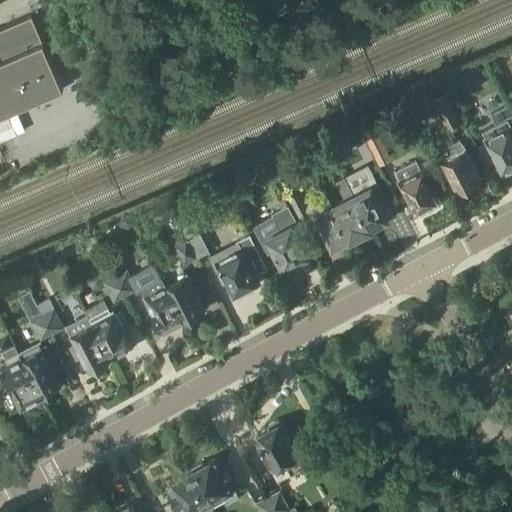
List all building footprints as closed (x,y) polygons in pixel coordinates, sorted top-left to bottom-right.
[(0,0),(0,113),(63,87),(32,14),(0,27),(0,0)] [(463,117),(452,97),(435,106),(447,126),(463,117)] [(511,126),(511,124),(511,122),(511,120),(511,106),(510,103),(491,112),(497,124),(496,124),(499,129),(486,136),(488,140),(478,145),(488,164),(498,159),(503,169),(511,164),(511,133),(509,128),(511,126)] [(358,119),(355,114),(337,123),(349,149),(367,139),(357,119),(358,119)] [(357,119),(367,139),(380,165),(393,158),(374,122),(369,125),(365,115),(358,119),(357,119)] [(473,158),(471,159),(465,147),(467,146),(466,143),(464,141),(462,139),(460,137),(450,142),(455,154),(444,160),(459,190),(481,178),(478,171),(480,170),(473,158)] [(417,158),(395,169),(417,211),(434,202),(430,195),(435,192),(417,158)] [(369,165),(346,176),(371,225),(374,224),(378,225),(384,222),(385,218),(389,217),(385,210),(390,208),(369,165)] [(332,202),(349,237),(350,239),(373,228),(371,225),(346,176),(346,175),(337,180),(345,196),(332,202)] [(289,196),(302,222),(315,215),(331,247),(349,237),(332,202),(328,193),(318,198),(308,203),(302,189),(289,196)] [(274,214),(255,225),(270,253),(275,250),(285,267),(308,254),(291,224),(298,221),(289,204),(273,212),(274,214)] [(198,230),(185,236),(195,256),(208,250),(198,230)] [(238,241),(211,255),(218,269),(221,267),(235,293),(259,280),(255,273),(268,266),(250,232),(237,239),(238,241)] [(176,241),(186,261),(195,256),(185,236),(176,241)] [(115,275),(125,295),(139,288),(128,268),(115,275)] [(161,276),(183,318),(183,320),(203,310),(184,274),(167,283),(163,275),(161,276)] [(125,295),(115,275),(104,281),(114,301),(125,295)] [(161,276),(139,288),(150,308),(161,330),(183,318),(161,276)] [(32,293),(30,289),(18,296),(41,338),(55,331),(40,302),(38,303),(37,302),(40,301),(35,291),(32,293)] [(40,302),(55,331),(65,325),(50,297),(40,302)] [(110,306),(105,297),(86,307),(91,316),(110,306)] [(91,316),(86,307),(85,308),(88,313),(67,324),(72,333),(75,340),(70,343),(76,355),(82,352),(90,369),(100,364),(103,364),(108,361),(109,359),(112,358),(111,356),(93,320),(92,320),(90,317),(91,316)] [(133,344),(115,308),(93,320),(111,356),(133,344)] [(1,372),(11,390),(15,388),(23,402),(45,391),(34,371),(31,372),(20,352),(20,351),(16,344),(4,320),(0,321),(0,351),(3,350),(7,358),(11,366),(5,369),(5,370),(1,372)] [(31,372),(34,371),(45,391),(47,394),(60,387),(59,385),(62,383),(55,369),(59,367),(46,343),(44,344),(42,340),(20,351),(20,352),(31,372)] [(264,444),(260,447),(279,481),(307,465),(301,455),(302,454),(301,451),(301,447),(297,441),(294,439),(284,421),(282,422),(278,419),(270,424),(269,427),(259,432),(263,439),(262,441),(264,444)] [(208,461),(202,461),(193,466),(214,504),(226,498),(225,497),(235,491),(234,489),(238,488),(237,487),(238,486),(234,479),(236,478),(227,460),(222,462),(218,456),(208,461)] [(169,492),(179,510),(181,509),(182,511),(200,511),(214,504),(193,466),(180,473),(176,478),(168,482),(172,490),(169,492)] [(291,507),(280,488),(272,493),(282,511),(299,511),(295,505),(291,507)] [(282,511),(272,493),(256,502),(261,511),(282,511)] [(111,511),(136,511),(131,501),(111,511)]
